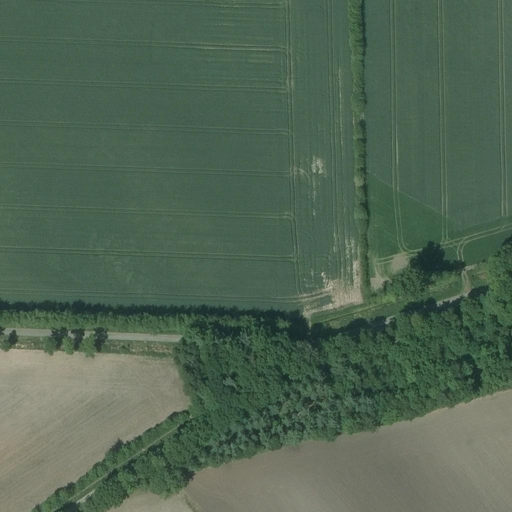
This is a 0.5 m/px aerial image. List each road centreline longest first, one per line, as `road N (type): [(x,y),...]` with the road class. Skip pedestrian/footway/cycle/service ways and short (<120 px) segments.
road 1 (unclassified): [(303,353),(280,345),(0,334)]
road 2 (tertiary): [(69,511),(303,353)]
road 3 (tertiary): [(303,353),(511,284)]
